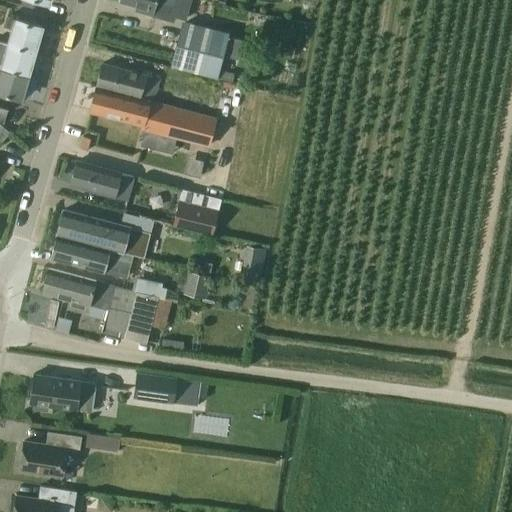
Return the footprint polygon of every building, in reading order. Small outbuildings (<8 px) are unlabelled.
[(125,0),(169,13),(172,0),(125,0)] [(16,18),(6,16),(3,28),(12,30),(9,41),(36,48),(42,25),(16,18)] [(217,77),(228,35),(182,24),(171,65),(217,77)] [(0,39),(0,65),(2,66),(28,74),(36,48),(9,41),(0,39)] [(154,100),(161,77),(103,62),(97,84),(154,100)] [(0,91),(22,98),(28,74),(2,66),(0,65),(0,91)] [(208,145),(215,117),(96,87),(90,110),(140,122),(139,128),(208,145)] [(0,120),(4,124),(10,100),(0,96),(0,120)] [(0,142),(2,144),(12,131),(0,121),(0,142)] [(80,143),(76,154),(107,165),(111,154),(80,143)] [(71,182),(128,198),(134,176),(77,161),(71,182)] [(211,234),(217,211),(179,202),(173,225),(211,234)] [(140,230),(127,226),(64,209),(57,233),(134,254),(140,230)] [(51,257),(116,275),(123,277),(130,255),(122,252),(57,236),(51,257)] [(244,242),(237,275),(259,279),(266,246),(244,242)] [(158,296),(137,291),(131,290),(114,286),(48,268),(42,291),(108,309),(102,332),(125,337),(147,342),(158,296)] [(204,297),(209,277),(188,272),(184,293),(204,297)] [(133,280),(131,290),(137,291),(164,297),(165,290),(159,289),(160,285),(133,280)] [(56,327),(55,330),(68,333),(69,330),(71,320),(59,317),(56,327)] [(133,395),(173,401),(176,376),(136,371),(133,395)] [(89,409),(93,382),(80,380),(81,379),(34,373),(30,401),(34,402),(33,408),(48,410),(49,404),(89,409)] [(79,449),(81,435),(48,431),(48,432),(55,433),(53,445),(25,441),(20,470),(62,476),(67,447),(79,449)] [(88,445),(117,448),(118,436),(89,433),(88,445)] [(57,511),(59,503),(71,504),(73,490),(39,485),(37,499),(17,496),(14,511),(57,511)]
